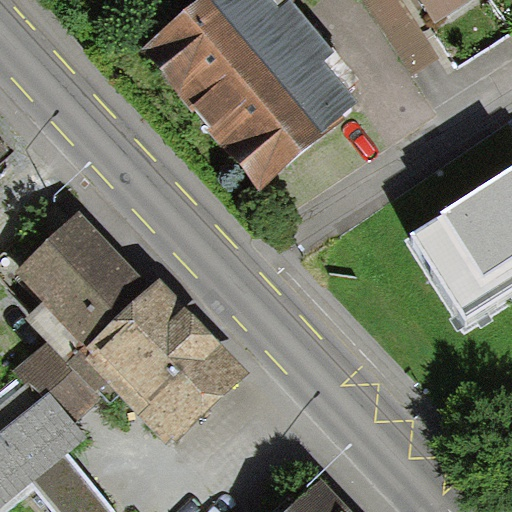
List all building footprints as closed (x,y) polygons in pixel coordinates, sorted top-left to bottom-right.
[(201,0),(141,49),(251,184),(352,102),(342,90),(357,79),(292,0),(201,0)] [(400,0),(363,0),(412,75),(438,58),(400,0)] [(421,0),(436,24),(474,0),(421,0)] [(0,163),(11,154),(0,141),(0,163)] [(511,184),(416,245),(469,328),(511,299),(511,184)] [(27,279),(98,350),(151,297),(80,226),(27,279)] [(157,291),(151,297),(98,350),(90,357),(175,442),(242,376),(157,291)] [(0,507),(78,443),(23,377),(0,395),(0,507)] [(337,511),(323,496),(305,511),(337,511)]
